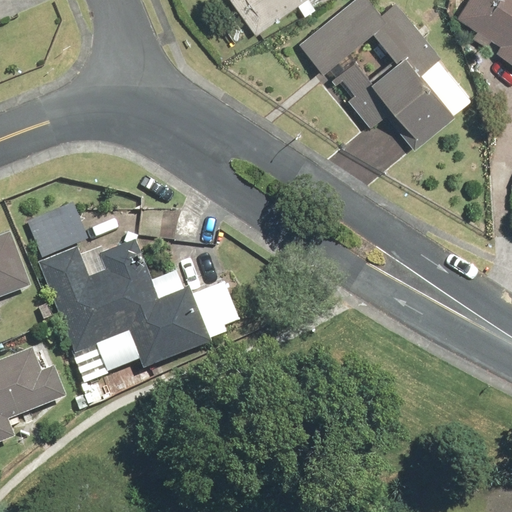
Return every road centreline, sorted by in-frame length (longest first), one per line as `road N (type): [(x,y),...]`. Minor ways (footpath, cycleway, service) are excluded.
road 1 (residential): [(184,137),(283,170),(351,214),(440,301)]
road 2 (residential): [(440,301),(293,234),(184,137)]
road 3 (residential): [(0,141),(79,116),(126,116)]
